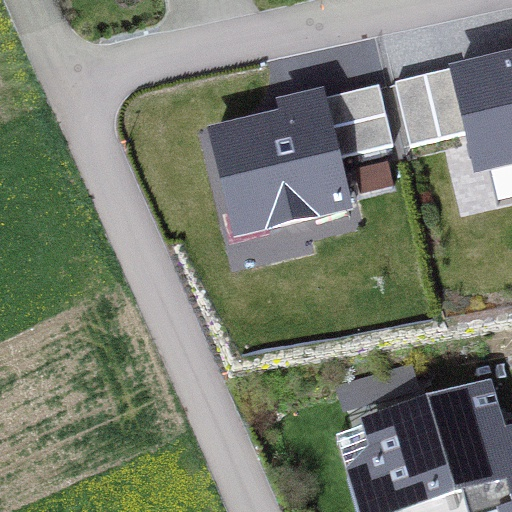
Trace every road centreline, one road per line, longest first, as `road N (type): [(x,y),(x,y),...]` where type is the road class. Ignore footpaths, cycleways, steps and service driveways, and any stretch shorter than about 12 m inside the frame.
road 1 (residential): [(64,81),(256,511)]
road 2 (residential): [(440,0),(64,81)]
